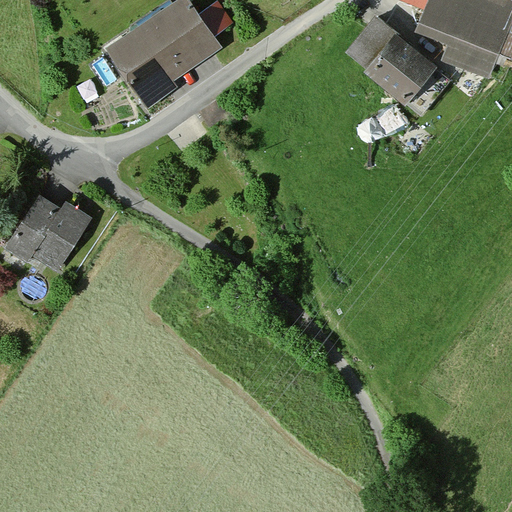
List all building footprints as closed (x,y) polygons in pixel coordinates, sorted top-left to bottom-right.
[(190,0),(185,0),(112,50),(141,93),(218,41),(190,0)] [(483,73),(511,0),(401,0),(423,9),(417,23),(451,36),(442,56),(483,73)] [(378,17),(348,53),(420,113),(450,77),(378,17)] [(211,127),(230,119),(220,96),(202,104),(211,127)] [(398,101),(357,118),(365,138),(406,121),(398,101)] [(38,196),(8,244),(53,272),(83,223),(38,196)]
